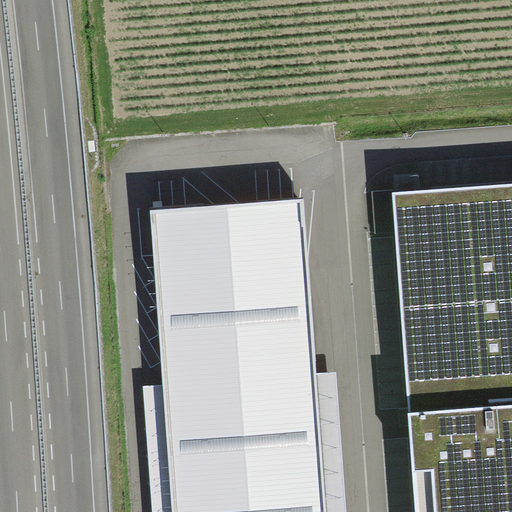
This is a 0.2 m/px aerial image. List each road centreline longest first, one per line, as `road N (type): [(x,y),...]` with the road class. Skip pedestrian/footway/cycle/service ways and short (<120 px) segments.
road 1 (motorway): [(73,511),(31,0)]
road 2 (motorway): [(0,251),(17,511)]
